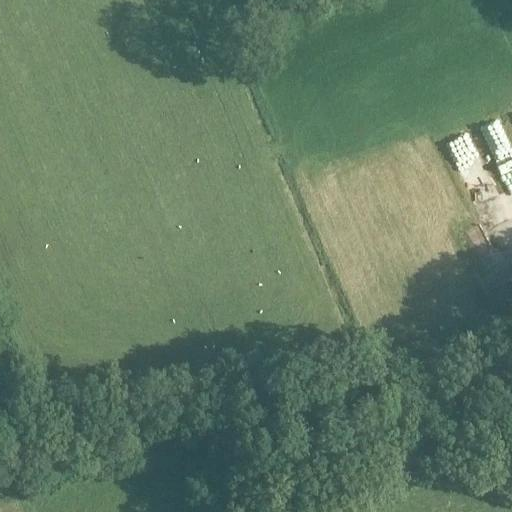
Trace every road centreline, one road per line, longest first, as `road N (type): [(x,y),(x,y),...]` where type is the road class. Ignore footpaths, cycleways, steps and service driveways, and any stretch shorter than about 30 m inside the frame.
road 1 (track): [(0,447),(197,412),(456,469),(511,473)]
road 2 (track): [(370,450),(511,365)]
